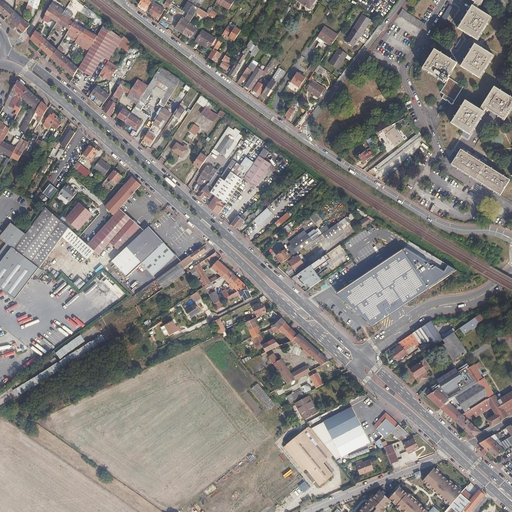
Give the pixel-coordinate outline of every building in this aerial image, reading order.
[(14,11),(0,0),(0,11),(8,19),(14,11)] [(34,7),(36,8),(38,9),(40,0),(29,0),(29,2),(28,6),(34,7)] [(151,2),(148,0),(141,0),(139,5),(147,9),(148,7),(151,2)] [(188,0),(188,1),(199,8),(200,6),(201,6),(196,4),(198,0),(188,0)] [(230,0),(217,0),(216,2),(225,8),(230,0)] [(315,0),(296,0),(297,0),(310,9),(315,0)] [(181,12),(186,4),(182,1),(177,9),(181,12)] [(186,4),(181,12),(187,16),(192,19),(197,12),(199,8),(188,1),(186,4)] [(50,7),(62,14),(65,10),(52,3),(50,7)] [(163,10),(153,3),(151,7),(152,7),(148,14),(156,19),(157,18),(158,19),(163,10)] [(473,5),(472,4),(457,27),(477,40),(491,17),(490,16),(486,13),(478,8),(477,8),(473,5)] [(454,9),(449,6),(439,23),(443,26),(444,23),(454,9)] [(57,21),(62,14),(50,7),(43,18),(48,22),(51,17),(57,21)] [(197,12),(198,13),(206,18),(207,17),(209,14),(202,9),(199,8),(197,12)] [(398,16),(422,30),(426,24),(425,23),(420,20),(409,13),(408,12),(403,10),(402,9),(398,16)] [(18,14),(14,11),(8,19),(18,27),(24,20),(18,14)] [(191,24),(198,13),(197,12),(192,19),(190,23),(191,24)] [(70,29),(74,21),(73,20),(62,14),(57,21),(62,24),(70,29)] [(190,23),(192,19),(187,16),(185,19),(183,23),(188,26),(190,23)] [(354,32),(354,33),(362,38),(363,39),(365,36),(373,24),(364,18),(354,32)] [(30,25),(24,20),(18,27),(24,33),(30,25)] [(59,30),(62,24),(57,21),(54,27),(59,30)] [(80,35),(85,27),(74,21),(70,29),(80,35)] [(183,34),(188,26),(183,23),(180,21),(176,29),(183,34)] [(188,26),(183,34),(190,38),(197,28),(191,24),(190,23),(188,26)] [(121,40),(122,39),(104,24),(102,28),(100,31),(113,38),(102,56),(109,60),(116,48),(121,40)] [(239,33),(228,26),(226,29),(223,34),(234,41),(239,33)] [(80,35),(70,29),(66,35),(67,36),(68,35),(77,40),(76,41),(88,49),(89,50),(98,34),(85,27),(80,35)] [(340,37),(327,28),(320,38),(325,42),(333,47),(333,46),(340,37)] [(30,38),(40,47),(46,39),(35,30),(30,38)] [(80,64),(78,68),(91,76),(102,56),(113,38),(100,31),(98,34),(89,50),(80,64)] [(215,40),(203,31),(197,41),(210,49),(215,40)] [(362,38),(354,33),(346,44),(354,50),(362,38)] [(122,39),(121,40),(116,48),(119,50),(121,48),(127,52),(130,47),(133,43),(124,36),(122,39)] [(46,39),(40,47),(52,58),(57,49),(48,41),(46,39)] [(461,40),(459,39),(454,48),(456,49),(458,50),(463,41),(461,40)] [(264,43),(260,40),(254,49),(258,51),(261,47),(264,43)] [(222,43),(219,41),(208,57),(216,62),(221,54),(217,51),(222,43)] [(493,56),(475,45),(469,54),(461,66),(480,77),(493,56)] [(457,63),(434,48),(425,62),(422,68),(430,73),(444,83),(446,81),(457,63)] [(57,49),(52,58),(73,76),(78,68),(75,64),(62,53),(57,49)] [(79,63),(80,64),(89,50),(88,49),(79,63)] [(349,57),(340,51),(330,65),(339,71),(349,57)] [(396,72),(370,55),(367,61),(393,78),(396,72)] [(227,61),(223,59),(220,64),(221,65),(220,66),(227,70),(229,65),(226,63),(227,61)] [(113,75),(114,73),(117,69),(107,63),(101,72),(104,74),(103,76),(105,77),(106,75),(111,78),(113,75)] [(241,66),(236,63),(229,74),(235,77),(241,66)] [(254,72),(255,70),(257,67),(251,63),(248,68),(252,70),(254,72)] [(316,72),(321,76),(325,70),(320,66),(316,72)] [(248,68),(247,67),(238,81),(242,84),(242,83),(243,83),(252,70),(248,68)] [(149,86),(140,100),(135,106),(134,108),(140,112),(142,108),(141,107),(143,104),(145,104),(156,87),(165,93),(158,105),(163,108),(180,81),(160,68),(149,86)] [(306,77),(297,72),(290,82),(299,88),(306,77)] [(123,80),(119,86),(124,89),(138,99),(140,100),(149,86),(133,76),(128,83),(123,80)] [(256,78),(252,76),(246,85),(250,88),(256,78)] [(464,86),(448,77),(446,81),(447,82),(444,86),(440,92),(444,94),(441,98),(447,101),(447,100),(449,101),(448,102),(452,105),(464,86)] [(276,82),(272,79),(261,95),(265,98),(276,82)] [(17,93),(22,97),(28,90),(17,81),(9,96),(13,98),(17,93)] [(261,84),(259,82),(253,90),(254,91),(253,92),(255,94),(256,92),(260,95),(265,87),(263,85),(263,84),(262,83),(261,84)] [(309,92),(315,84),(313,82),(307,91),(309,92)] [(315,84),(309,92),(318,99),(325,90),(315,84)] [(91,93),(98,97),(103,89),(96,85),(91,93)] [(124,89),(119,86),(114,94),(119,97),(119,98),(124,89)] [(479,109),(484,112),(487,108),(505,119),(511,109),(511,108),(511,97),(494,86),(482,104),(482,105),(479,109)] [(110,94),(103,89),(98,97),(105,102),(110,94)] [(36,112),(42,102),(28,90),(22,97),(26,101),(33,107),(26,120),(30,123),(31,122),(36,112)] [(197,103),(204,108),(208,102),(200,97),(197,103)] [(386,100),(375,105),(382,119),(394,114),(386,100)] [(479,109),(464,100),(453,118),(451,122),(452,123),(463,130),(471,134),(484,112),(479,109)] [(48,108),(42,102),(36,112),(39,114),(38,116),(41,120),(48,108)] [(112,107),(108,103),(104,110),(110,116),(114,111),(111,109),(112,107)] [(182,109),(179,107),(174,116),(180,120),(186,112),(182,109)] [(218,115),(205,107),(201,114),(214,122),(218,115)] [(295,110),(291,107),(285,116),(289,119),(295,110)] [(372,107),(360,113),(366,127),(379,121),(372,107)] [(125,122),(130,115),(130,114),(123,109),(118,117),(125,122)] [(154,122),(158,125),(162,119),(167,121),(171,114),(167,112),(166,114),(161,111),(154,122)] [(51,125),(57,118),(53,115),(52,117),(50,116),(46,122),(51,126),(51,125)] [(130,115),(125,122),(138,131),(142,123),(130,115)] [(61,121),(57,118),(51,125),(51,126),(56,130),(61,124),(59,123),(61,121)] [(173,128),(177,120),(172,118),(169,126),(173,128)] [(201,128),(194,124),(189,131),(196,136),(201,128)] [(404,140),(392,124),(382,130),(390,140),(391,139),(396,146),(404,140)] [(233,130),(228,126),(218,141),(213,149),(217,152),(227,158),(242,136),(239,134),(240,132),(235,128),(233,130)] [(0,140),(3,142),(9,132),(6,130),(0,140)] [(75,133),(71,130),(61,145),(65,148),(75,133)] [(471,134),(463,130),(460,135),(467,140),(471,134)] [(155,136),(148,132),(143,139),(150,144),(155,136)] [(39,137),(34,134),(30,141),(35,144),(39,137)] [(87,143),(79,137),(72,145),(72,146),(70,149),(77,154),(79,151),(80,152),(87,143)] [(376,143),(372,137),(366,140),(370,146),(376,143)] [(16,149),(20,141),(16,138),(11,146),(16,149)] [(27,145),(28,144),(21,139),(20,141),(16,149),(23,153),(27,145)] [(28,144),(27,145),(38,151),(39,149),(40,147),(37,145),(35,144),(30,141),(28,144)] [(0,150),(11,157),(16,149),(11,146),(3,142),(0,147),(0,150)] [(188,150),(177,142),(172,149),(183,157),(188,150)] [(98,151),(90,146),(84,155),(83,154),(73,167),(77,170),(80,165),(79,164),(85,155),(91,160),(98,151)] [(23,153),(16,149),(11,157),(18,161),(23,153)] [(269,153),(263,150),(254,163),(243,179),(256,188),(271,165),(264,161),(269,153)] [(371,157),(366,150),(359,156),(364,162),(371,157)] [(475,158),(462,150),(459,153),(453,164),(463,171),(486,185),(501,195),(510,180),(475,158)] [(199,168),(207,157),(201,153),(193,164),(199,168)] [(237,163),(231,172),(243,180),(243,179),(254,163),(246,157),(240,165),(237,163)] [(111,167),(100,159),(97,164),(93,168),(104,176),(111,167)] [(428,163),(422,159),(407,183),(413,186),(428,163)] [(86,170),(80,165),(77,170),(82,175),(86,170)] [(208,168),(206,167),(200,174),(208,180),(214,172),(211,170),(212,168),(209,166),(208,168)] [(122,177),(114,170),(108,178),(110,180),(115,184),(122,177)] [(215,195),(214,196),(212,199),(208,205),(219,215),(235,191),(243,180),(231,172),(225,181),(221,177),(211,192),(215,195)] [(141,185),(133,178),(129,182),(137,189),(141,185)] [(137,189),(129,182),(122,191),(129,198),(137,189)] [(69,188),(66,185),(59,193),(70,202),(77,193),(73,190),(70,187),(69,188)] [(212,199),(214,196),(210,192),(211,191),(210,190),(209,191),(205,188),(204,187),(198,196),(201,199),(204,195),(209,198),(209,197),(212,199)] [(480,192),(472,187),(469,192),(477,197),(480,192)] [(129,198),(122,191),(118,195),(125,202),(129,198)] [(125,202),(118,195),(113,200),(121,207),(125,202)] [(120,208),(113,202),(105,210),(112,217),(120,208)] [(488,207),(482,203),(476,213),(483,216),(488,207)] [(91,214),(80,204),(66,219),(78,229),(91,214)] [(59,233),(65,225),(58,219),(45,207),(37,218),(30,227),(57,249),(65,239),(59,233)] [(108,245),(132,219),(120,208),(112,217),(97,235),(108,245)] [(267,208),(266,208),(269,211),(266,213),(264,210),(257,217),(253,220),(258,225),(272,213),(267,208)] [(322,218),(317,211),(311,216),(316,223),(322,218)] [(243,216),(240,213),(231,223),(236,228),(246,218),(243,216)] [(290,217),(287,213),(274,223),(278,228),(290,217)] [(370,224),(366,218),(357,224),(362,230),(370,224)] [(113,244),(115,246),(118,243),(123,248),(141,227),(132,219),(108,245),(100,254),(102,256),(113,244)] [(297,225),(294,221),(285,229),(288,233),(297,225)] [(25,234),(11,223),(0,236),(0,237),(6,243),(0,251),(0,261),(0,262),(0,287),(15,299),(34,275),(38,278),(44,271),(39,267),(15,249),(22,238),(25,234)] [(323,233),(325,237),(329,242),(343,232),(337,223),(323,233)] [(79,237),(65,225),(59,233),(65,239),(80,253),(87,245),(79,237)] [(176,255),(149,226),(116,257),(131,274),(143,263),(154,276),(176,255)] [(57,249),(30,227),(25,234),(22,238),(15,249),(39,267),(47,259),(57,249)] [(282,263),(304,247),(313,241),(314,240),(312,238),(309,234),(307,231),(290,243),(296,251),(289,255),(285,249),(277,255),(282,263)] [(323,233),(314,240),(313,241),(315,244),(325,237),(323,233)] [(100,254),(108,245),(97,235),(89,244),(100,254)] [(315,244),(313,241),(304,247),(306,250),(315,244)] [(87,245),(80,253),(89,261),(96,253),(87,245)] [(205,252),(203,248),(194,254),(193,253),(178,264),(183,269),(197,259),(197,258),(205,252)] [(449,273),(409,249),(371,275),(341,295),(377,325),(401,310),(406,306),(423,295),(429,291),(440,283),(458,270),(452,267),(449,273)] [(218,255),(216,252),(208,258),(210,261),(218,255)] [(305,265),(299,255),(290,261),(292,264),(294,268),(296,271),(305,265)] [(297,276),(314,288),(325,281),(320,274),(333,264),(326,255),(297,276)] [(211,268),(222,277),(229,271),(218,261),(211,268)] [(183,269),(178,264),(161,276),(163,279),(168,285),(186,273),(183,269)] [(201,267),(200,264),(195,267),(199,275),(201,278),(206,275),(201,267)] [(199,275),(195,267),(190,270),(194,278),(199,275)] [(235,288),(238,292),(247,287),(229,271),(222,277),(230,284),(229,286),(233,290),(235,288)] [(88,281),(83,275),(77,281),(81,287),(88,281)] [(201,278),(206,287),(211,284),(218,279),(216,276),(209,281),(206,275),(201,278)] [(124,295),(108,279),(106,282),(122,297),(124,295)] [(211,284),(206,287),(205,288),(216,304),(222,301),(211,284)] [(252,298),(247,287),(238,292),(230,296),(228,297),(229,300),(240,295),(241,297),(243,296),(245,301),(252,298)] [(266,313),(261,303),(252,307),(257,317),(266,313)] [(202,313),(197,305),(186,311),(191,319),(202,313)] [(480,325),(475,317),(474,318),(460,327),(464,333),(471,328),(472,330),(480,325)] [(284,334),(289,328),(285,324),(286,322),(282,318),(275,324),(272,326),(273,328),(276,326),(281,331),(284,334)] [(226,332),(220,319),(214,322),(220,335),(226,332)] [(250,321),(245,323),(252,337),(260,333),(254,319),(250,321)] [(177,327),(173,321),(165,326),(170,336),(179,331),(177,327)] [(431,321),(420,328),(429,342),(433,346),(443,339),(431,321)] [(96,326),(56,352),(61,360),(31,379),(36,386),(106,342),(96,326)] [(289,328),(284,334),(292,342),(293,340),(298,336),(289,328)] [(419,342),(429,342),(420,328),(413,333),(419,342)] [(453,332),(443,339),(456,359),(465,352),(466,351),(453,332)] [(265,343),(260,333),(252,337),(252,338),(261,356),(262,355),(280,346),(274,340),(265,343)] [(398,343),(400,345),(404,351),(414,344),(415,345),(419,342),(413,333),(398,343)] [(299,334),(298,336),(293,340),(303,349),(302,351),(309,357),(310,355),(321,366),(329,361),(299,334)] [(404,351),(400,345),(391,353),(398,361),(406,354),(404,351)] [(274,364),(280,360),(276,353),(270,357),(274,364)] [(292,374),(282,359),(280,360),(274,364),(288,384),(295,380),(292,374)] [(430,369),(424,359),(411,368),(419,381),(426,377),(423,372),(430,369)] [(479,362),(474,365),(477,370),(480,368),(482,367),(479,362)] [(431,388),(433,391),(470,367),(467,363),(457,369),(456,367),(444,375),(443,375),(437,379),(439,383),(431,388)] [(431,392),(427,396),(440,408),(448,401),(449,400),(443,394),(458,384),(463,392),(483,379),(482,377),(480,374),(477,370),(474,365),(470,367),(433,391),(431,392)] [(310,372),(307,366),(292,374),(295,380),(302,376),(310,372)] [(325,385),(318,373),(312,377),(315,382),(313,383),(314,386),(316,385),(318,388),(323,385),(325,385)] [(470,410),(473,408),(494,395),(484,379),(483,379),(463,392),(455,397),(466,412),(470,410)] [(276,405),(258,383),(251,389),(269,410),(276,405)] [(422,391),(427,396),(431,392),(426,387),(422,391)] [(304,396),(301,392),(295,395),(294,394),(290,397),(293,402),(304,396)] [(511,413),(511,392),(502,398),(501,397),(500,395),(496,398),(494,395),(473,408),(477,414),(490,405),(495,414),(488,418),(487,420),(491,426),(511,413)] [(317,412),(309,397),(296,405),(304,420),(317,412)] [(448,401),(440,408),(454,420),(464,413),(462,411),(460,413),(448,401)] [(324,421),(333,440),(361,425),(352,407),(324,421)] [(464,413),(454,420),(473,437),(481,432),(466,418),(473,414),(470,410),(466,412),(464,413)] [(411,437),(386,413),(373,426),(386,438),(391,433),(398,439),(400,436),(404,440),(411,437)] [(324,421),(310,428),(314,433),(333,456),(336,460),(342,457),(333,440),(324,421)] [(370,442),(361,425),(333,440),(342,457),(370,442)] [(314,433),(310,428),(309,427),(286,445),(319,486),(332,476),(323,464),(333,456),(314,433)] [(487,451),(496,445),(492,441),(498,437),(495,433),(478,443),(483,448),(487,451)] [(511,445),(507,438),(496,445),(503,451),(511,445)] [(384,447),(380,439),(375,442),(379,450),(384,447)] [(418,448),(413,439),(403,444),(408,453),(418,448)] [(392,444),(384,447),(390,464),(398,461),(395,453),(395,452),(392,444)] [(503,451),(496,445),(487,451),(494,458),(503,451)] [(368,448),(347,455),(348,460),(370,452),(368,448)] [(374,470),(370,461),(356,467),(360,476),(374,470)] [(450,506),(461,493),(434,469),(423,481),(450,506)] [(439,511),(433,507),(429,511),(427,511),(421,506),(422,505),(408,493),(407,494),(399,487),(389,499),(380,491),(373,499),(372,498),(360,511),(384,511),(386,510),(385,509),(392,502),(397,506),(396,507),(401,511),(439,511)] [(455,503),(464,511),(465,511),(470,511),(485,495),(479,490),(472,497),(464,490),(461,493),(460,495),(452,504),(453,505),(455,503)] [(463,511),(464,511),(455,503),(453,505),(452,504),(450,506),(449,507),(444,511),(463,511)]
